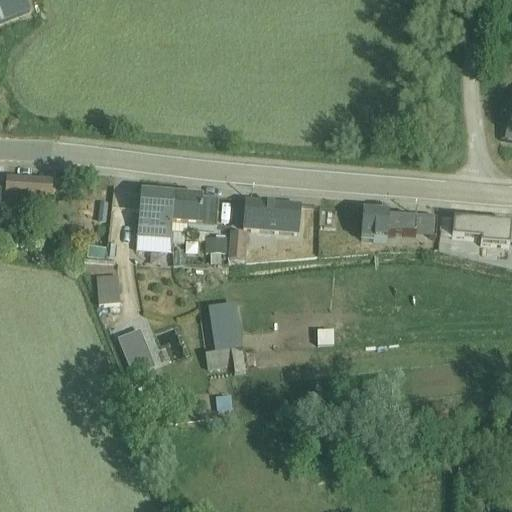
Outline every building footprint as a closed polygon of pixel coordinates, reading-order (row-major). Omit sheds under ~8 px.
[(0,0),(0,26),(27,16),(20,0),(0,0)] [(6,181),(3,219),(37,222),(37,206),(50,207),(52,184),(6,181)] [(139,215),(136,256),(172,259),(169,237),(170,237),(173,199),(146,197),(140,197),(139,215)] [(217,232),(218,207),(218,203),(215,203),(204,202),(181,200),(177,200),(173,199),(170,237),(213,239),(213,232),(217,232)] [(245,206),(242,234),(298,239),(301,211),(277,209),(276,210),(261,208),(262,207),(245,206)] [(218,207),(217,232),(229,233),(232,208),(218,207)] [(340,229),(341,211),(327,210),(325,228),(340,229)] [(387,223),(387,219),(363,216),(360,252),(385,253),(386,244),(415,246),(415,244),(416,225),(387,223)] [(416,225),(415,244),(435,246),(437,222),(387,219),(387,223),(416,225)] [(441,222),(439,241),(451,242),(452,241),(453,223),(441,222)] [(453,223),(452,241),(480,243),(479,249),(509,251),(509,247),(511,228),(453,223)] [(227,243),(205,243),(205,257),(209,257),(209,266),(222,266),(222,258),(226,258),(227,243)] [(87,250),(86,260),(105,263),(106,253),(87,250)] [(117,278),(96,280),(98,309),(119,307),(117,278)] [(234,308),(207,312),(213,356),(240,353),(234,308)] [(139,333),(117,342),(132,380),(154,371),(139,333)] [(333,334),(317,334),(317,350),(333,350),(333,334)] [(170,343),(175,361),(189,357),(183,339),(170,343)] [(243,354),(205,359),(207,376),(233,372),(234,378),(247,376),(243,354)] [(235,399),(215,401),(217,416),(232,414),(231,408),(236,407),(235,399)] [(484,464),(457,468),(459,481),(486,478),(484,464)]
